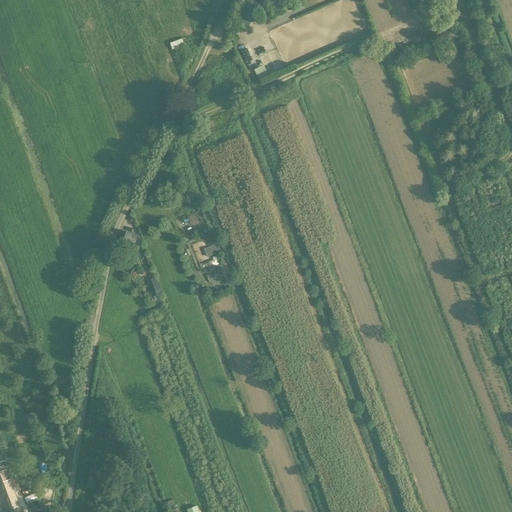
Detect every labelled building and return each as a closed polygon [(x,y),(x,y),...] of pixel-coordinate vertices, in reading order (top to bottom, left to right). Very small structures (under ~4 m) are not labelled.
[(252,0),(247,0),(237,23),(248,29),(260,3),(252,0)] [(276,0),(269,4),(275,16),(284,12),(278,0),(276,0)] [(459,30),(442,37),(444,43),(461,36),(459,30)] [(182,39),(170,43),(172,49),(176,48),(175,47),(184,44),(182,39)] [(121,231),(117,248),(128,251),(130,243),(135,245),(137,236),(132,234),(121,231)] [(217,243),(204,248),(207,256),(221,251),(217,243)] [(161,294),(155,278),(147,281),(153,297),(161,294)] [(0,494),(0,495),(6,511),(19,511),(21,511),(20,507),(21,506),(19,498),(17,499),(10,481),(12,480),(8,470),(6,471),(3,463),(0,464),(0,494)] [(26,504),(27,504),(29,511),(42,511),(38,500),(26,504)]
